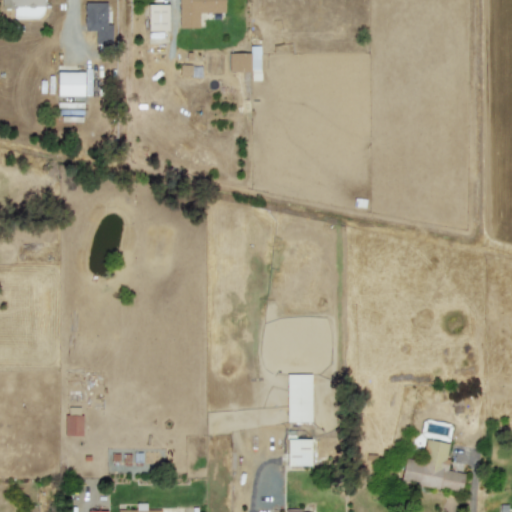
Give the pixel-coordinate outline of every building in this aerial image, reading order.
[(0,0),(1,8),(13,8),(13,17),(44,17),(44,0),(0,0)] [(178,0),(178,27),(198,27),(198,12),(224,12),(223,0),(178,0)] [(106,2),(83,1),(83,29),(94,30),(94,42),(111,42),(111,24),(106,24),(106,2)] [(147,30),(167,30),(167,3),(147,4),(147,30)] [(228,52),(228,70),(259,71),(259,45),(249,45),(249,52),(228,52)] [(55,95),(83,95),(84,71),(55,71),(55,95)] [(310,421),(311,373),(286,373),(285,421),(310,421)] [(81,435),(81,414),(64,413),(63,434),(81,435)] [(286,465),(310,465),(310,438),(286,438),(286,465)] [(460,492),(463,473),(444,469),(449,442),(424,438),(420,460),(404,457),(400,481),(460,492)]
